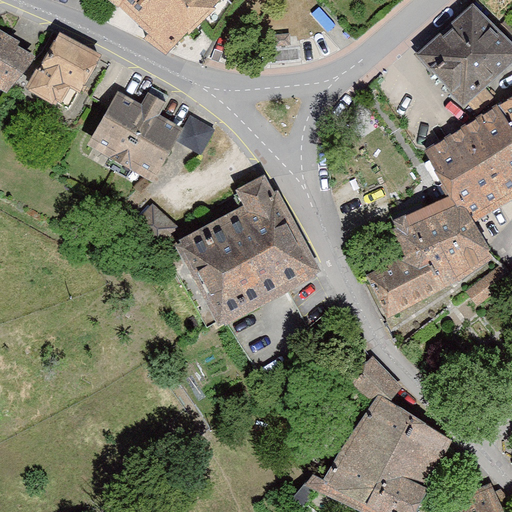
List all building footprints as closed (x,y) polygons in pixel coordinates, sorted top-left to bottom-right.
[(205,0),(111,0),(108,5),(161,51),(205,0)] [(511,59),(511,41),(474,5),(419,53),(464,103),(511,59)] [(94,53),(51,28),(16,87),(46,104),(58,83),(72,92),(94,53)] [(0,89),(25,52),(0,35),(0,89)] [(177,125),(109,89),(80,143),(147,179),(177,125)] [(511,89),(492,101),(511,133),(511,89)] [(511,133),(492,101),(418,146),(444,188),(466,225),(511,197),(511,133)] [(249,215),(179,249),(218,329),(323,280),(273,176),(238,193),(249,215)] [(486,258),(466,225),(444,188),(388,219),(406,248),(429,290),(486,258)] [(429,290),(406,248),(356,274),(379,317),(429,290)] [(511,277),(502,264),(469,288),(481,303),(511,279),(511,277)] [(400,511),(444,436),(365,391),(316,476),(379,511),(400,511)] [(459,506),(443,511),(502,511),(490,477),(454,491),(459,506)]
